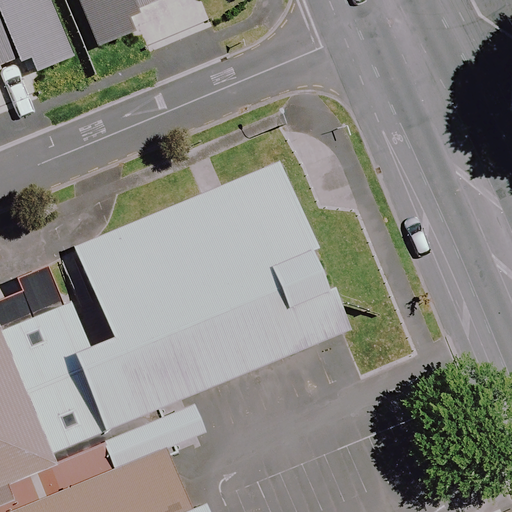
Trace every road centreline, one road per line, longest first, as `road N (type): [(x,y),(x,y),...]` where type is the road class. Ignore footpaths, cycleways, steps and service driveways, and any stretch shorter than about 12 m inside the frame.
road 1 (residential): [(0,180),(394,14)]
road 2 (secondary): [(511,273),(394,14)]
